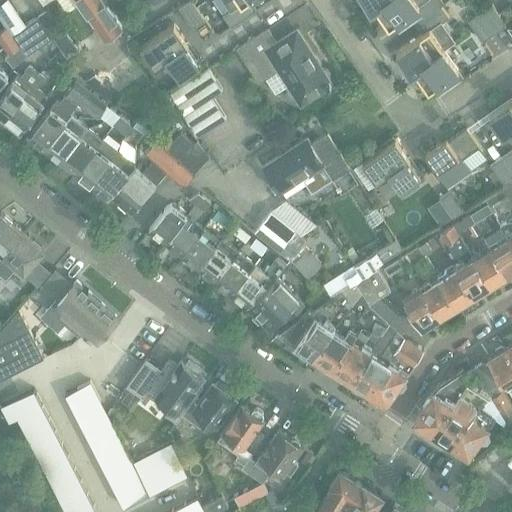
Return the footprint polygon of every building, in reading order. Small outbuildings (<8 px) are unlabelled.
[(58,0),(68,14),(80,5),(106,42),(123,30),(101,0),(58,0)] [(191,0),(187,0),(178,7),(192,26),(204,18),(191,0)] [(224,0),(230,9),(222,14),(231,26),(255,9),(248,0),(224,0)] [(413,9),(420,18),(420,19),(441,5),(444,2),(442,0),(380,0),(370,7),(380,21),(383,19),(389,26),(413,9)] [(490,1),(478,10),(491,29),(503,21),(490,1)] [(396,51),(410,70),(443,47),(444,48),(456,40),(442,21),(449,17),(441,5),(420,19),(420,18),(417,21),(423,31),(396,51)] [(479,37),(491,29),(478,10),(466,18),(479,37)] [(46,11),(35,18),(50,41),(53,39),(54,39),(62,34),(61,34),(46,11)] [(28,56),(50,41),(35,18),(12,34),(21,46),(27,56),(28,56)] [(140,46),(155,67),(167,59),(180,77),(199,64),(186,46),(188,44),(174,23),(140,46)] [(19,48),(21,46),(12,34),(8,28),(0,33),(0,40),(10,54),(19,48)] [(268,28),(237,48),(248,64),(252,61),(263,78),(265,77),(275,93),(289,84),(289,85),(286,88),(286,92),(287,96),(290,99),(294,100),(298,99),(301,103),(331,84),(329,80),(330,76),(329,72),(326,69),(322,68),(321,68),(296,29),(276,42),(268,28)] [(64,32),(61,34),(62,34),(54,39),(67,58),(77,51),(64,32)] [(10,54),(5,57),(12,67),(27,56),(21,46),(19,48),(10,54)] [(464,76),(444,48),(443,47),(410,70),(420,85),(423,82),(428,90),(438,83),(443,90),(441,91),(442,92),(470,74),(469,73),(464,76)] [(122,90),(142,73),(131,59),(111,76),(122,90)] [(47,79),(31,66),(23,76),(39,89),(47,79)] [(208,67),(170,91),(198,135),(226,117),(212,96),(222,90),(208,67)] [(0,86),(8,76),(0,69),(0,86)] [(103,95),(109,87),(94,76),(86,82),(103,95)] [(0,95),(0,115),(3,118),(27,89),(14,78),(0,95)] [(28,137),(44,150),(69,118),(73,120),(76,120),(71,116),(72,115),(70,114),(78,105),(96,119),(98,116),(106,106),(75,82),(65,94),(66,95),(61,102),(57,100),(28,137)] [(109,87),(103,95),(111,101),(117,93),(109,87)] [(44,102),(27,89),(3,118),(20,131),(44,102)] [(511,101),(489,118),(503,136),(511,129),(511,101)] [(98,116),(107,123),(115,114),(106,106),(98,116)] [(121,116),(114,125),(120,130),(127,121),(121,116)] [(44,150),(60,162),(80,137),(81,138),(87,129),(88,129),(76,120),(73,120),(69,118),(44,150)] [(137,122),(133,127),(126,137),(136,145),(148,130),(137,122)] [(440,142),(425,152),(448,185),(486,159),(477,147),(480,146),(467,127),(442,144),(440,142)] [(60,162),(75,174),(95,148),(101,140),(88,129),(87,129),(81,138),(80,137),(60,162)] [(143,174),(135,167),(112,194),(131,212),(166,173),(178,183),(187,181),(209,156),(197,141),(194,143),(180,132),(168,147),(157,139),(144,153),(154,161),(143,174)] [(280,193),(325,165),(333,178),(349,168),(327,132),(311,143),(308,138),(263,166),(280,193)] [(103,141),(101,140),(95,148),(75,174),(91,187),(116,154),(126,141),(116,133),(108,143),(104,140),(103,141)] [(389,174),(402,192),(421,179),(403,154),(406,152),(396,138),(362,161),(377,182),(389,174)] [(111,193),(112,194),(135,167),(135,164),(136,149),(126,141),(116,154),(91,187),(106,199),(111,193)] [(493,144),(487,149),(494,159),(500,154),(493,144)] [(511,149),(502,157),(511,170),(511,149)] [(504,184),(511,178),(511,170),(502,157),(490,165),(504,184)] [(500,188),(504,195),(506,198),(511,194),(511,182),(511,181),(500,188)] [(489,204),(504,195),(500,188),(485,197),(489,204)] [(439,198),(453,217),(465,208),(451,189),(439,198)] [(188,196),(196,203),(202,195),(197,191),(188,196)] [(211,202),(202,195),(196,203),(205,209),(211,202)] [(149,229),(165,242),(185,216),(169,203),(149,229)] [(469,215),(474,222),(492,212),(487,204),(469,215)] [(218,208),(212,216),(227,228),(233,220),(218,208)] [(375,208),(364,215),(372,226),(382,219),(375,208)] [(270,210),(259,224),(284,244),(296,230),(270,210)] [(0,254),(20,231),(0,213),(0,254)] [(469,215),(453,225),(458,234),(468,227),(475,223),(474,222),(469,215)] [(165,242),(181,254),(202,228),(185,216),(165,242)] [(499,226),(500,227),(511,246),(511,219),(506,221),(499,226)] [(475,223),(468,227),(474,236),(480,232),(475,223)] [(237,224),(232,231),(245,241),(251,234),(237,224)] [(259,224),(254,231),(255,231),(280,251),(291,259),(307,239),(301,234),(296,230),(284,244),(259,224)] [(459,235),(458,234),(453,225),(439,234),(445,244),(459,235)] [(482,237),(489,248),(490,248),(507,276),(511,272),(511,246),(500,227),(482,237)] [(181,254),(198,267),(218,241),(202,228),(181,254)] [(42,250),(20,231),(0,254),(0,268),(4,263),(9,268),(12,265),(22,274),(42,250)] [(221,238),(218,241),(198,267),(214,280),(237,251),(221,238)] [(255,238),(249,245),(261,254),(267,247),(255,238)] [(395,238),(354,264),(361,275),(402,249),(395,238)] [(426,242),(419,246),(425,256),(432,251),(426,242)] [(419,246),(407,254),(414,264),(425,257),(425,256),(419,246)] [(307,280),(320,266),(304,248),(289,262),(307,280)] [(470,255),(472,258),(490,286),(496,282),(500,284),(507,280),(507,276),(490,248),(489,248),(482,252),(480,249),(470,255)] [(214,280),(230,293),(253,264),(237,251),(214,280)] [(263,272),(253,264),(230,293),(243,303),(246,305),(269,281),(270,282),(275,276),(276,276),(286,263),(276,256),(263,272)] [(406,264),(402,257),(384,268),(389,275),(406,264)] [(453,265),(455,269),(473,297),(479,293),(483,294),(489,290),(489,286),(490,286),(472,258),(465,263),(463,259),(453,265)] [(354,264),(323,283),(330,295),(353,281),(361,275),(354,264)] [(473,297),(455,269),(453,265),(437,276),(439,279),(456,307),(462,303),(466,304),(472,301),(473,297)] [(375,268),(364,275),(378,296),(389,289),(375,268)] [(364,275),(353,282),(360,292),(367,303),(368,303),(372,300),(378,296),(364,275)] [(303,303),(276,276),(275,276),(270,282),(269,281),(246,305),(269,328),(287,310),(291,314),(303,303)] [(455,307),(456,307),(439,279),(431,284),(429,281),(419,286),(439,318),(445,314),(449,315),(455,311),(455,307)] [(75,281),(56,301),(46,313),(46,318),(57,327),(61,327),(64,324),(77,335),(84,326),(96,337),(114,317),(75,281)] [(330,295),(277,333),(278,334),(312,356),(335,324),(347,309),(360,292),(353,282),(353,281),(330,295)] [(438,318),(439,318),(419,286),(402,297),(421,328),(428,324),(431,325),(438,321),(438,318)] [(335,324),(312,356),(330,368),(357,329),(372,307),(368,303),(367,303),(360,292),(347,309),(335,324)] [(357,329),(330,368),(348,379),(369,350),(371,346),(388,322),(372,307),(357,329)] [(0,329),(0,379),(7,376),(44,357),(19,309),(0,329)] [(369,350),(348,379),(366,391),(388,358),(403,336),(394,330),(395,329),(388,322),(371,346),(369,350)] [(388,358),(366,391),(367,391),(385,403),(423,349),(403,336),(388,358)] [(505,385),(511,380),(511,358),(506,348),(505,348),(501,347),(494,351),(494,355),(488,358),(505,385)] [(160,370),(145,359),(125,386),(141,398),(147,390),(170,406),(164,415),(176,423),(198,395),(197,394),(203,386),(199,383),(204,377),(202,376),(199,373),(201,369),(188,360),(185,363),(180,360),(176,366),(167,360),(160,370)] [(472,368),(485,389),(496,383),(482,361),(472,368)] [(433,391),(414,418),(414,423),(430,433),(453,400),(453,399),(454,400),(458,393),(466,383),(470,379),(463,369),(440,384),(433,391)] [(90,380),(65,393),(86,434),(123,506),(188,473),(175,448),(171,441),(163,445),(132,461),(90,380)] [(213,429),(235,399),(231,396),(234,392),(225,386),(222,389),(211,381),(190,411),(194,414),(188,422),(198,429),(203,422),(213,429)] [(453,400),(430,433),(443,441),(448,444),(472,411),(478,407),(489,398),(466,383),(458,393),(454,400),(453,399),(453,400)] [(485,389),(490,398),(500,390),(496,383),(485,389)] [(2,404),(1,405),(9,421),(9,422),(17,419),(17,418),(65,511),(97,511),(43,405),(34,388),(16,397),(2,404)] [(511,435),(511,409),(500,390),(490,398),(505,422),(501,424),(508,437),(511,435)] [(241,403),(216,438),(238,453),(235,457),(244,463),(249,456),(252,452),(243,445),(262,418),(261,418),(263,415),(263,411),(257,407),(253,407),(251,410),(241,403)] [(472,411),(448,444),(464,454),(469,454),(479,439),(486,438),(489,434),(488,434),(486,428),(494,417),(478,407),(472,411)] [(131,425),(121,438),(132,459),(158,445),(131,425)] [(244,463),(241,466),(263,481),(273,466),(282,473),(284,470),(290,474),(298,463),(292,459),(301,445),(297,442),(296,438),(292,436),(288,436),(277,428),(255,460),(249,456),(244,463)] [(308,451),(301,461),(309,466),(316,456),(308,451)] [(320,508),(318,511),(342,511),(361,485),(360,485),(352,480),(353,478),(342,470),(340,472),(337,470),(327,486),(329,487),(317,506),(320,508)] [(263,482),(234,496),(239,506),(264,493),(268,491),(263,482)] [(370,511),(369,511),(379,496),(361,484),(360,485),(361,485),(342,511),(370,511)] [(198,495),(164,511),(206,511),(202,505),(198,496),(198,495)] [(210,511),(217,509),(218,511),(228,506),(222,495),(202,505),(206,511),(210,511)] [(406,511),(393,503),(387,511),(406,511)]
